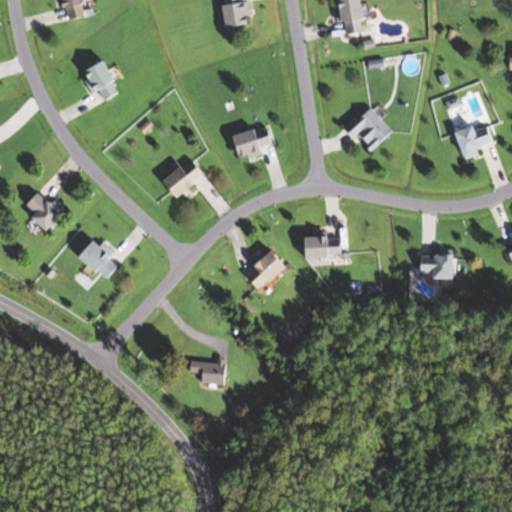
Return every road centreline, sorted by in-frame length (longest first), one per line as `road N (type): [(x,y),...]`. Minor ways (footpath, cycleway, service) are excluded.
road 1 (residential): [(103,365),(190,259),(269,192),(342,183),(456,204),(511,188)]
road 2 (residential): [(190,259),(65,135),(27,50),(18,0)]
road 3 (residential): [(204,511),(198,465),(149,402),(87,351),(0,302)]
road 4 (residential): [(297,0),(328,183)]
